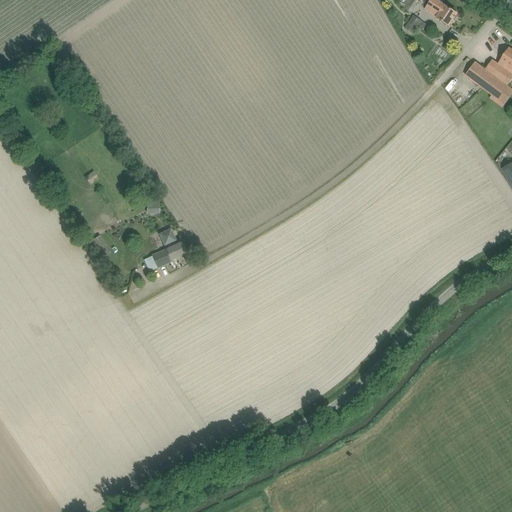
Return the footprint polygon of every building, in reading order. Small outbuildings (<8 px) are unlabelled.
[(406,0),(402,7),(410,13),(419,0),(406,0)] [(436,0),(431,0),(428,6),(425,9),(437,18),(449,26),(457,14),(436,0)] [(412,34),(422,22),(414,16),(405,28),(412,34)] [(511,79),(511,50),(509,48),(499,64),(493,60),(485,70),(475,62),(465,76),(505,106),(508,102),(511,95),(511,89),(507,86),(511,79)] [(511,163),(502,169),(509,181),(511,186),(511,185),(510,181),(511,179),(511,163)] [(93,173),(85,178),(88,184),(97,178),(93,173)] [(152,257),(144,260),(146,266),(149,272),(158,268),(158,269),(165,265),(171,262),(178,259),(187,255),(181,240),(176,243),(175,241),(176,241),(171,230),(160,235),(165,246),(165,245),(166,247),(165,248),(166,250),(152,256),(152,257)] [(99,237),(91,243),(98,255),(107,249),(99,237)]
